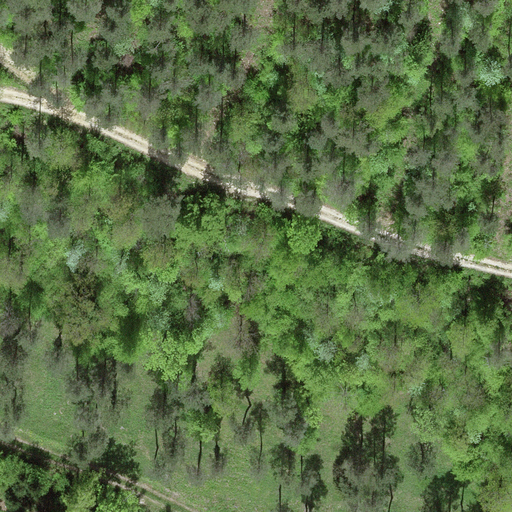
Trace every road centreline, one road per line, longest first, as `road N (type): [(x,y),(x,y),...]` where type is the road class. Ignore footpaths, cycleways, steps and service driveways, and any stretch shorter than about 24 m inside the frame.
road 1 (track): [(0,96),(69,110),(337,218),(511,271)]
road 2 (track): [(185,511),(0,435)]
